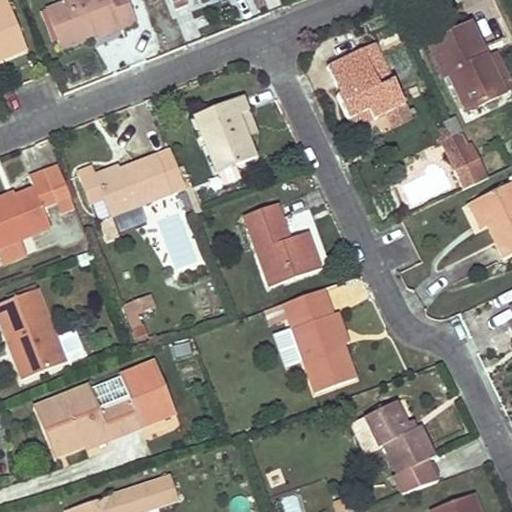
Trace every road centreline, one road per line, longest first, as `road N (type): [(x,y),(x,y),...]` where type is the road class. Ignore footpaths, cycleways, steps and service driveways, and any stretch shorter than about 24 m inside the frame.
road 1 (residential): [(267,36),(395,312),(462,361),(511,466)]
road 2 (residential): [(0,140),(267,36)]
